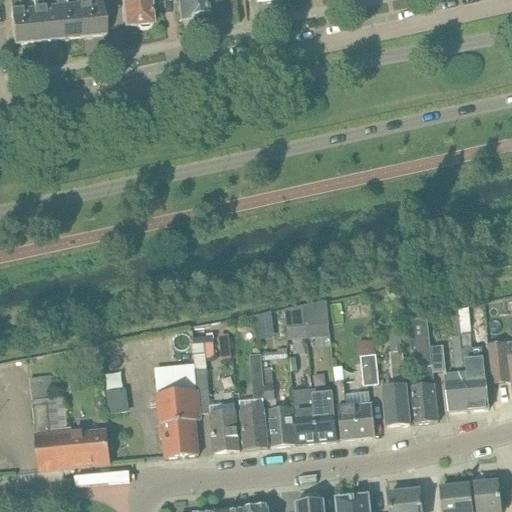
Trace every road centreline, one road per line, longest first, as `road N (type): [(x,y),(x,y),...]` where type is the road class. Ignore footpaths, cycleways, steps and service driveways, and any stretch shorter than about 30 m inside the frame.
road 1 (residential): [(511,1),(0,115)]
road 2 (secondary): [(0,215),(511,102)]
road 3 (secondary): [(511,36),(0,135)]
road 4 (residential): [(153,485),(424,453)]
road 5 (residential): [(0,495),(153,485)]
